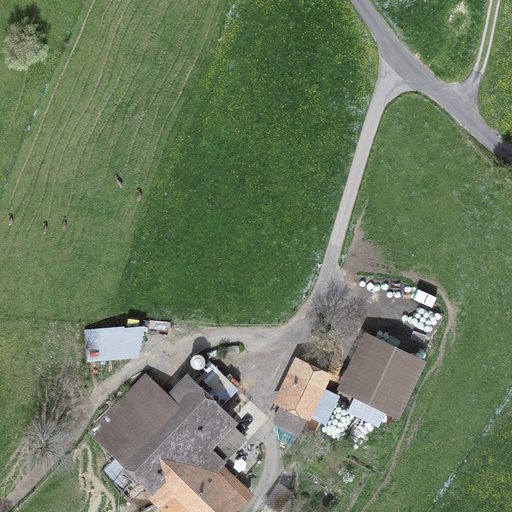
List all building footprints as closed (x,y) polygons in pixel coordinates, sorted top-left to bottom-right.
[(142,325),(85,328),(87,358),(137,354),(142,325)] [(348,418),(377,431),(385,416),(399,422),(424,368),(365,341),(339,395),(355,403),(348,418)] [(330,376),(296,360),(274,407),(283,411),(276,425),(301,437),(330,376)] [(219,363),(205,373),(223,398),(237,388),(219,363)] [(166,511),(239,511),(250,501),(188,440),(218,410),(187,380),(169,399),(147,378),(119,406),(148,434),(118,465),(166,511)]
